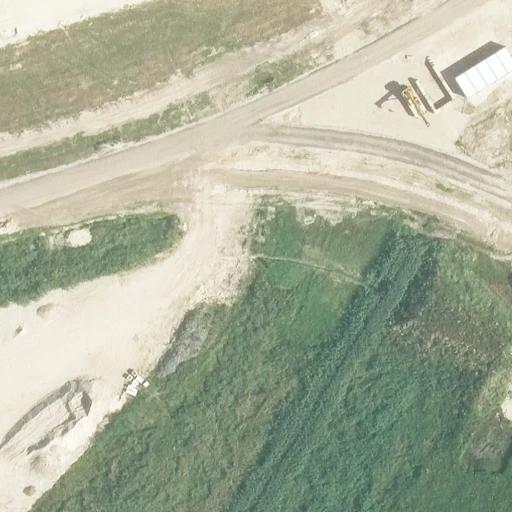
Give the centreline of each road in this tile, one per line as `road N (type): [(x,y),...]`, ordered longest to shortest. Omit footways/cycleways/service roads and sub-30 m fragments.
road 1 (residential): [(0,214),(136,182),(259,132)]
road 2 (residential): [(259,132),(493,0)]
road 3 (residential): [(259,132),(393,149),(511,194)]
